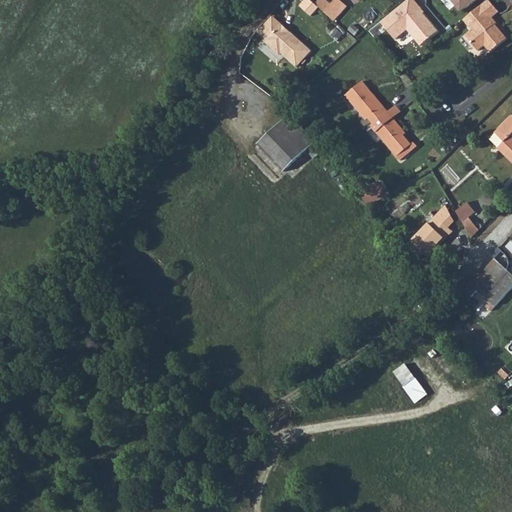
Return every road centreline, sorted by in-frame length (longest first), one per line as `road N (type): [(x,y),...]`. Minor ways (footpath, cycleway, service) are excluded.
road 1 (unclassified): [(282,408),(430,305),(511,217)]
road 2 (track): [(129,175),(0,192)]
